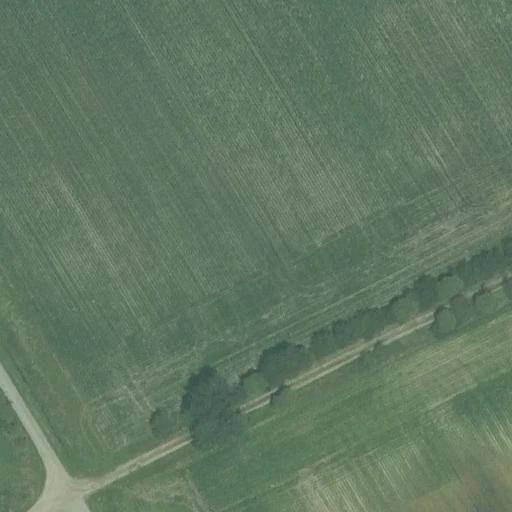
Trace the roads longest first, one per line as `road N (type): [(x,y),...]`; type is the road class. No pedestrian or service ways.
road 1 (track): [(45,511),(511,279)]
road 2 (track): [(0,375),(82,511)]
